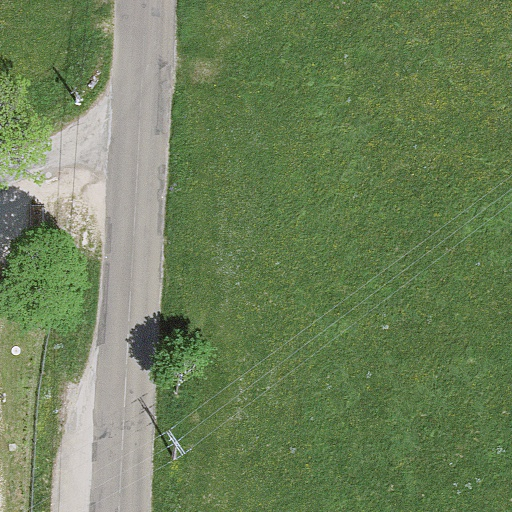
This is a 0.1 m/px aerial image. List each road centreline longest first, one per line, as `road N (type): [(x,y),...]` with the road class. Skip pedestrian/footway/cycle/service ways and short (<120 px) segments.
road 1 (tertiary): [(116,511),(141,93)]
road 2 (unclassified): [(141,93),(0,177)]
